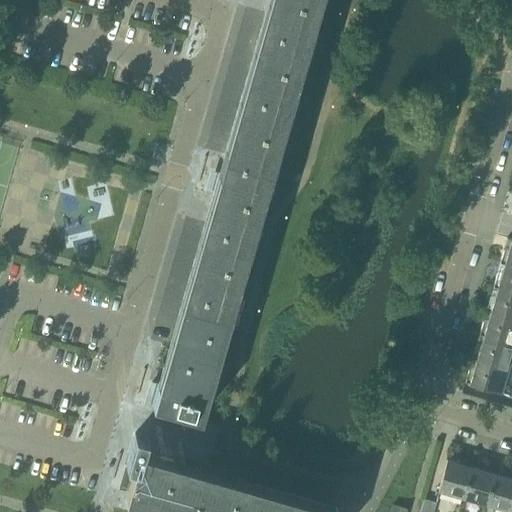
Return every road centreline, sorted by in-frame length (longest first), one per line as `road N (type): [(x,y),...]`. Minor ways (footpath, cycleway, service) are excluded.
road 1 (residential): [(0,438),(79,461),(100,444),(219,17)]
road 2 (residential): [(511,79),(419,405),(511,432)]
